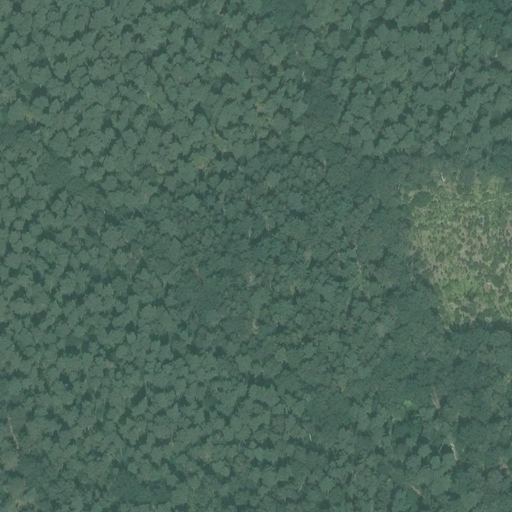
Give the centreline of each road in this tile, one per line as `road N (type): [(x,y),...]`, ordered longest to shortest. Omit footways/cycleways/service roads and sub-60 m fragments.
road 1 (track): [(348,177),(478,511)]
road 2 (track): [(277,0),(348,177)]
road 3 (track): [(348,177),(511,170)]
